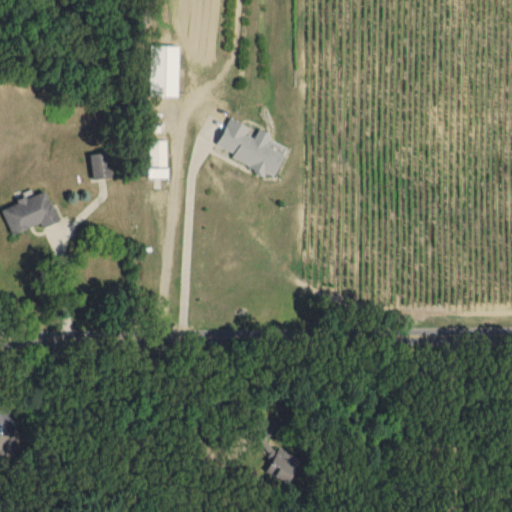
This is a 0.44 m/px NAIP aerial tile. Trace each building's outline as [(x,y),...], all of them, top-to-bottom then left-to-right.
[(175,95),(176,44),(148,44),(147,94),(175,95)] [(214,143),(231,151),(228,157),(262,173),(263,171),(271,175),(282,152),(266,144),(271,134),(256,127),(251,136),(244,133),(247,126),(226,116),(214,143)] [(147,177),(165,176),(165,138),(147,139),(147,177)] [(109,176),(108,151),(89,152),(90,177),(109,176)] [(16,433),(0,432),(0,454),(14,455),(16,433)]
